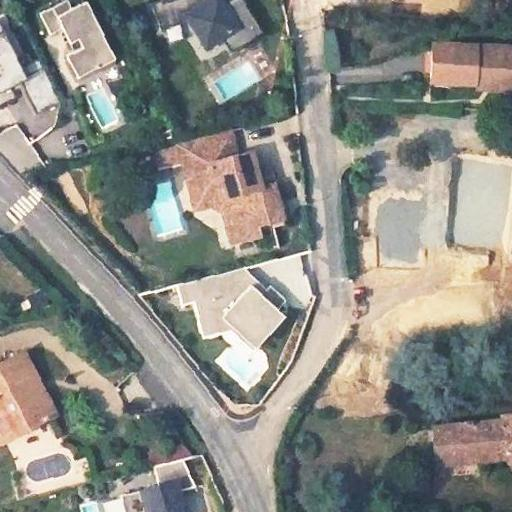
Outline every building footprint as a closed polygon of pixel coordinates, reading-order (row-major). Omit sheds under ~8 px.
[(76,0),(68,4),(65,0),(54,0),(35,9),(46,31),(67,21),(78,44),(62,51),(73,73),(110,55),(83,0),(76,0)] [(199,0),(157,0),(159,2),(148,6),(158,33),(184,17),(203,50),(219,40),(234,31),(244,46),(260,36),(238,0),(230,0),(221,5),(217,0),(210,0),(202,5),(199,0)] [(0,96),(26,88),(4,18),(0,19),(0,96)] [(234,31),(219,40),(228,55),(244,46),(234,31)] [(511,49),(433,45),(433,72),(451,73),(451,82),(490,84),(490,90),(511,91),(511,49)] [(451,73),(433,72),(432,82),(451,82),(451,73)] [(221,129),(180,139),(196,202),(213,199),(242,217),(236,225),(239,239),(262,234),(260,228),(285,223),(273,172),(268,173),(256,166),(259,163),(255,148),(227,155),(221,129)] [(495,233),(499,198),(480,197),(481,186),(486,140),(452,136),(449,167),(456,168),(454,197),(436,195),(421,193),(421,187),(367,181),(364,215),(388,218),(388,223),(418,226),(419,212),(433,213),(433,233),(449,235),(477,238),(477,231),(495,233)] [(454,197),(456,168),(449,167),(447,178),(437,177),(436,195),(454,197)] [(480,197),(499,198),(500,188),(481,186),(480,197)] [(449,243),(476,246),(477,238),(449,235),(449,243)] [(241,342),(276,333),(257,263),(177,285),(182,303),(193,300),(202,336),(237,327),(241,342)] [(41,285),(26,292),(32,308),(48,301),(41,285)] [(0,427),(5,438),(45,418),(13,355),(0,361),(0,427)] [(511,411),(492,413),(492,421),(459,424),(458,419),(449,419),(449,424),(421,427),(423,457),(470,453),(471,462),(497,460),(511,478),(511,411)] [(424,466),(471,462),(470,453),(423,457),(424,466)] [(121,511),(175,511),(171,494),(193,489),(185,458),(151,467),(155,486),(117,496),(121,511)]
